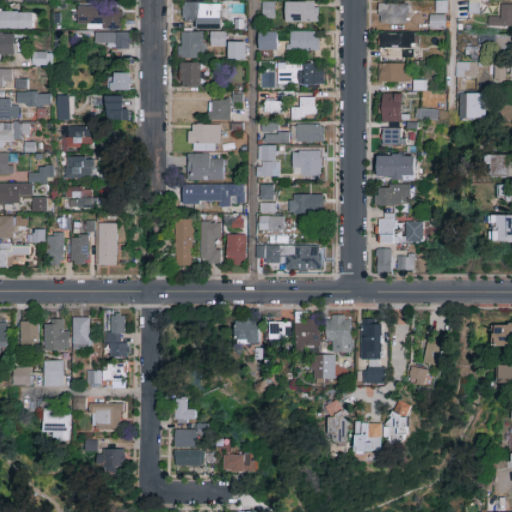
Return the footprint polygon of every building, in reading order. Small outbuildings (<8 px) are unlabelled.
[(481,14),(469,14),(469,0),(488,0),(488,1),(481,1),(481,14)] [(262,19),(262,2),(275,2),(275,19),(262,19)] [(285,23),(285,2),(318,2),(318,23),(285,23)] [(222,29),(194,29),(194,23),(183,23),(183,4),(222,4),(222,29)] [(408,4),(408,24),(379,24),(379,4),(408,4)] [(511,27),(487,27),(487,16),(499,16),(499,6),(511,6),(511,27)] [(122,28),(76,28),(76,8),(122,8),(122,28)] [(0,30),(0,10),(34,10),(34,30),(0,30)] [(430,30),(430,15),(445,15),(445,30),(430,30)] [(319,32),(320,51),(286,52),(286,32),(319,32)] [(130,33),(130,49),(104,49),(104,45),(96,45),(96,33),(130,33)] [(180,33),(203,33),(203,58),(180,58),(180,33)] [(211,33),(225,33),(225,47),(211,47),(211,33)] [(260,51),(260,33),(277,33),(277,51),(260,51)] [(0,61),(0,34),(17,34),(17,55),(5,55),(5,61),(0,61)] [(413,34),(413,60),(380,60),(380,34),(413,34)] [(511,36),(511,51),(483,51),(483,36),(511,36)] [(246,60),(228,60),(228,42),(246,42),(246,60)] [(36,66),(36,54),(49,54),(49,66),(36,66)] [(200,87),(180,87),(180,63),(200,63),(200,87)] [(477,63),(477,78),(456,78),(456,63),(477,63)] [(325,64),(325,85),(277,85),(277,64),(325,64)] [(379,82),(379,64),(411,64),(411,82),(379,82)] [(504,80),(493,80),(493,65),(504,65),(504,80)] [(15,88),(15,87),(0,87),(0,70),(28,70),(28,88),(15,88)] [(108,73),(132,73),(131,91),(107,90),(108,73)] [(0,99),(16,99),(16,93),(52,93),(52,106),(20,106),(20,120),(0,120),(0,99)] [(242,103),(242,93),(231,93),(231,102),(242,103)] [(403,122),(382,122),(382,94),(403,94),(403,122)] [(460,121),(460,94),(485,94),(485,121),(460,121)] [(57,121),(57,96),(69,96),(69,121),(57,121)] [(90,106),(90,96),(122,96),(122,110),(129,110),(129,121),(107,121),(107,106),(90,106)] [(317,98),(317,120),(291,120),(291,108),(300,108),(300,98),(317,98)] [(231,121),(209,120),(209,101),(231,101),(231,121)] [(264,114),(264,102),(281,102),(281,114),(264,114)] [(416,121),(416,110),(441,110),(441,121),(416,121)] [(30,139),(5,139),(5,148),(0,148),(0,124),(30,124),(30,139)] [(262,125),(277,125),(277,134),(291,134),(291,125),(324,125),(324,143),(262,143),(262,125)] [(219,126),(219,151),(189,151),(189,126),(219,126)] [(93,151),(62,151),(62,129),(93,129),(93,151)] [(383,145),(383,129),(403,129),(403,145),(383,145)] [(257,147),(278,147),(278,178),(257,178),(257,147)] [(321,151),(321,169),(292,169),(292,151),(321,151)] [(0,154),(14,154),(14,175),(0,175),(0,154)] [(188,181),(188,155),(223,155),(223,181),(188,181)] [(377,180),(377,155),(417,155),(417,180),(377,180)] [(511,156),(511,178),(492,178),(492,156),(511,156)] [(93,179),(65,179),(65,158),(93,158),(93,179)] [(29,175),(39,173),(38,168),(52,166),(54,181),(30,184),(29,175)] [(0,204),(0,185),(32,185),(32,194),(20,194),(20,204),(0,204)] [(245,185),(245,206),(183,206),(183,185),(245,185)] [(274,186),(274,213),(259,213),(259,186),(274,186)] [(375,205),(375,186),(410,186),(410,205),(375,205)] [(511,186),(511,201),(498,201),(498,186),(511,186)] [(102,209),(66,209),(66,188),(93,188),(93,199),(102,199),(102,209)] [(289,194),(324,194),(324,214),(289,214),(289,194)] [(46,212),(31,212),(31,197),(46,197),(46,212)] [(511,216),(511,242),(494,242),(494,216),(511,216)] [(0,238),(0,217),(17,217),(17,238),(0,238)] [(284,230),(259,230),(259,217),(284,217),(284,230)] [(70,219),(69,230),(59,230),(59,219),(70,219)] [(379,244),(379,219),(395,219),(395,244),(379,244)] [(175,220),(192,220),(192,266),(175,266),(175,220)] [(201,264),(201,223),(220,223),(220,264),(201,264)] [(407,223),(424,223),(424,243),(407,243),(407,223)] [(116,224),(116,265),(98,265),(98,224),(116,224)] [(48,265),(48,233),(65,233),(65,265),(48,265)] [(71,266),(71,235),(88,235),(88,266),(71,266)] [(245,265),(227,265),(227,235),(245,235),(245,265)] [(13,256),(13,269),(0,268),(0,244),(30,245),(29,257),(13,256)] [(257,246),(322,247),(322,271),(285,271),(285,263),(257,263),(257,246)] [(391,249),(391,274),(377,274),(377,249),(391,249)] [(397,271),(397,256),(414,256),(414,271),(397,271)] [(127,316),(127,358),(108,358),(108,316),(127,316)] [(326,343),(326,316),(352,316),(352,353),(333,353),(333,343),(326,343)] [(74,349),(74,317),(90,317),(90,349),(74,349)] [(0,319),(8,319),(8,350),(0,350),(0,319)] [(236,345),(236,319),(259,319),(259,345),(236,345)] [(46,320),(70,320),(69,351),(45,351),(46,320)] [(320,349),(295,349),(295,320),(320,320),(320,349)] [(383,384),(363,384),(363,371),(368,371),(368,361),(361,361),(361,321),(383,321),(383,384)] [(21,347),(21,322),(40,322),(40,347),(21,347)] [(290,323),(290,340),(269,340),(269,323),(290,323)] [(511,346),(491,346),(491,324),(511,324),(511,346)] [(439,366),(423,363),(427,343),(443,346),(439,366)] [(312,356),(335,356),(335,380),(312,380),(312,356)] [(44,387),(44,361),(63,361),(63,387),(44,387)] [(87,371),(106,372),(106,363),(126,364),(126,387),(87,386),(87,371)] [(511,384),(496,384),(496,365),(511,365),(511,384)] [(425,386),(408,383),(412,367),(428,370),(425,386)] [(14,386),(14,368),(31,368),(31,386),(14,386)] [(197,410),(197,422),(176,422),(176,399),(188,399),(188,410),(197,410)] [(328,443),(328,403),(346,403),(346,443),(328,443)] [(356,423),(389,424),(390,403),(409,403),(408,443),(383,443),(382,460),(355,459),(356,423)] [(90,404),(122,404),(122,429),(90,429),(90,404)] [(54,432),(45,432),(45,413),(71,413),(71,441),(54,441),(54,432)] [(176,447),(177,430),(198,430),(198,447),(176,447)] [(126,449),(126,469),(98,469),(98,449),(126,449)] [(177,467),(177,451),(207,451),(207,467),(177,467)] [(248,455),(248,462),(256,462),(256,472),(225,472),(225,455),(248,455)]
